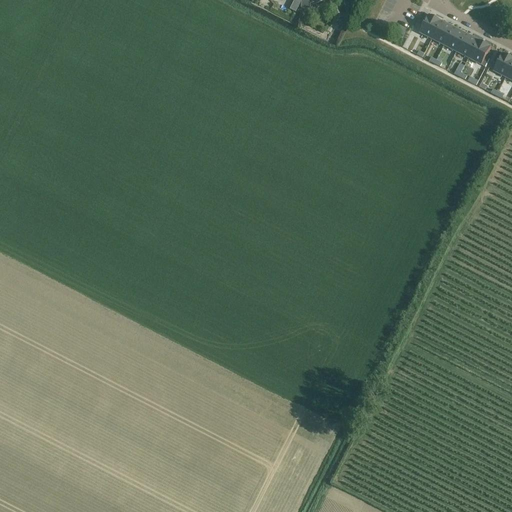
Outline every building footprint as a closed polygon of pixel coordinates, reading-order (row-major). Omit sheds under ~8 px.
[(300,0),(300,9),(309,10),(310,4),(315,3),(316,5),(329,0),(300,0)] [(330,8),(334,20),(343,17),(338,5),(330,8)] [(442,22),(429,15),(419,34),(432,40),(442,22)] [(454,28),(442,22),(432,40),(444,47),(454,28)] [(466,35),(454,28),(444,47),(457,53),(466,35)] [(478,41),(466,35),(457,53),(469,59),(478,41)] [(491,48),(478,41),(469,59),(481,66),(491,48)] [(511,66),(511,58),(503,54),(497,65),(494,71),(493,72),(506,79),(506,78),(511,66)]
